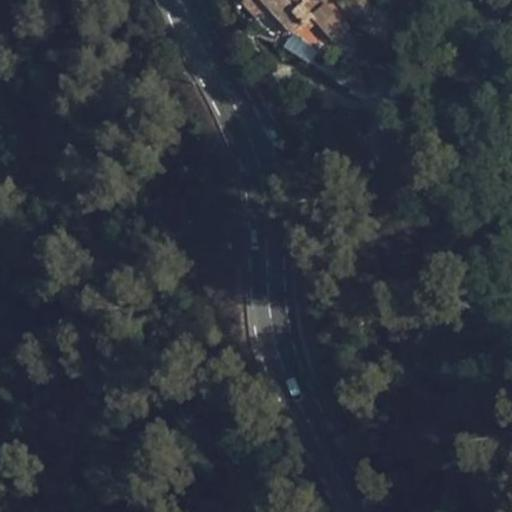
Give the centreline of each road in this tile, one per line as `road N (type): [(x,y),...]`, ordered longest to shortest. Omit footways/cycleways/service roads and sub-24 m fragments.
road 1 (tertiary): [(191,0),(268,179),(281,338),(353,494),(352,511)]
road 2 (unknown): [(246,129),(278,100),(291,19),(304,1),(368,81)]
